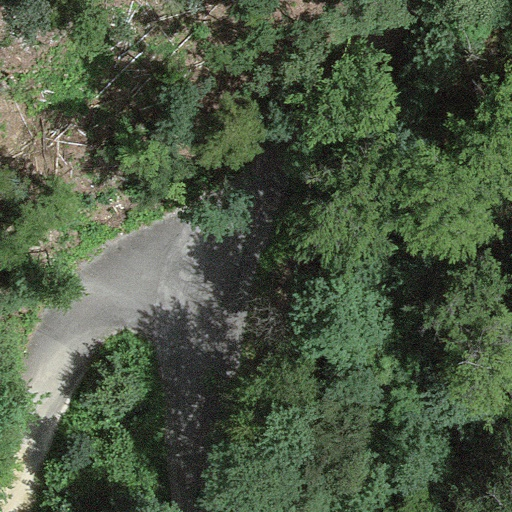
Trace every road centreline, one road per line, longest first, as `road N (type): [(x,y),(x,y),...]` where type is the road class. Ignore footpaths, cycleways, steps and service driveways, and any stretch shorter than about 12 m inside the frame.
road 1 (residential): [(205,511),(217,328),(267,176),(407,0)]
road 2 (track): [(237,260),(186,250),(119,265),(67,354),(0,504)]
